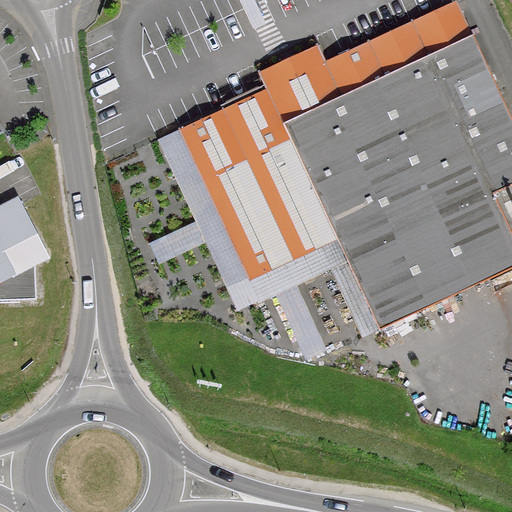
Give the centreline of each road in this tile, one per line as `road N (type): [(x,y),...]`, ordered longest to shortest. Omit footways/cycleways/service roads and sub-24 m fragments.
road 1 (unclassified): [(95,319),(66,83),(47,0)]
road 2 (primary): [(283,504),(166,451)]
